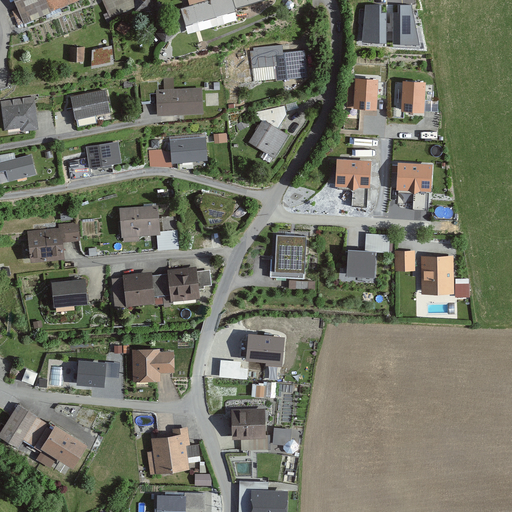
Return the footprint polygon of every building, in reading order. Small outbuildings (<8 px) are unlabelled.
[(9,0),(21,26),(81,0),(9,0)] [(103,0),(110,18),(135,7),(134,0),(103,0)] [(157,11),(156,0),(134,0),(135,7),(135,12),(157,11)] [(198,0),(189,3),(170,9),(177,33),(198,27),(195,17),(235,4),(234,0),(198,0)] [(381,5),(365,5),(362,43),(387,44),(387,13),(381,13),(381,5)] [(398,13),(393,13),(393,44),(420,46),(412,5),(398,5),(398,13)] [(126,29),(118,22),(112,31),(120,37),(126,29)] [(280,54),(280,47),(251,49),(252,52),(248,52),(250,82),(304,78),(302,52),(280,54)] [(91,55),(94,72),(116,68),(113,50),(91,55)] [(84,68),(85,52),(71,51),(70,67),(84,68)] [(376,78),(357,77),(356,102),(375,103),(376,78)] [(424,81),(404,80),(403,105),(423,106),(424,81)] [(196,90),(150,92),(152,116),(197,114),(196,90)] [(102,92),(66,98),(70,120),(105,113),(102,92)] [(31,100),(0,102),(0,125),(1,132),(33,129),(31,100)] [(285,138),(260,122),(246,144),(272,159),(285,138)] [(228,133),(215,133),(215,142),(228,141),(228,133)] [(204,163),(202,137),(167,140),(169,165),(204,163)] [(117,165),(114,143),(82,148),(85,169),(117,165)] [(29,176),(25,157),(0,162),(0,172),(2,181),(29,176)] [(337,180),(368,182),(369,160),(338,158),(337,180)] [(399,185),(429,187),(431,164),(400,162),(399,185)] [(201,193),(193,205),(204,228),(217,226),(235,203),(201,193)] [(156,235),(153,206),(114,210),(117,239),(156,235)] [(76,242),(73,223),(54,226),(54,229),(22,233),(26,265),(60,261),(58,244),(76,242)] [(304,236),(279,235),(277,267),(302,269),(304,236)] [(374,249),(350,247),(348,271),(373,273),(374,249)] [(414,267),(413,250),(396,251),(396,267),(414,267)] [(452,256),(423,256),(424,290),(452,290),(452,256)] [(197,298),(194,271),(164,274),(167,301),(197,298)] [(151,302),(148,274),(110,278),(113,307),(151,302)] [(456,297),(471,296),(470,277),(456,278),(456,297)] [(80,281),(48,284),(50,308),(82,305),(80,281)] [(281,338),(245,334),(243,358),(264,361),(263,366),(278,367),(281,338)] [(157,350),(128,351),(130,382),(157,381),(157,374),(171,374),(170,353),(158,353),(157,350)] [(109,353),(109,361),(121,361),(121,353),(109,353)] [(105,361),(79,359),(77,381),(103,383),(105,361)] [(33,384),(38,372),(27,368),(22,380),(33,384)] [(265,397),(267,385),(254,383),(252,394),(265,397)] [(49,426),(15,405),(0,428),(0,439),(15,450),(21,440),(44,454),(40,461),(48,467),(53,460),(67,469),(83,445),(50,424),(49,426)] [(264,409),(233,409),(234,435),(265,434),(264,409)] [(171,435),(148,439),(150,452),(147,453),(150,476),(188,470),(185,445),(188,445),(185,427),(170,429),(171,435)] [(290,432),(275,431),(274,445),(289,446),(290,432)] [(212,472),(196,473),(196,485),(212,484),(212,472)] [(285,490),(285,482),(270,481),(270,489),(285,490)] [(286,511),(287,490),(253,489),(252,511),(286,511)] [(181,511),(181,496),(152,497),(152,511),(158,511),(157,511),(181,511)]
